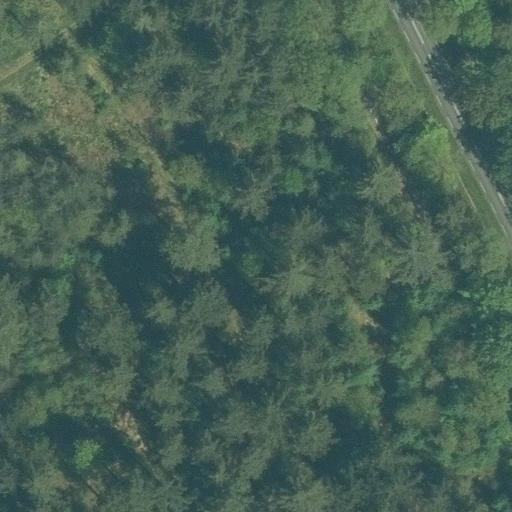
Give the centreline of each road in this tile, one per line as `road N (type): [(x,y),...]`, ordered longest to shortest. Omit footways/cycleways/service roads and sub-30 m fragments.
road 1 (primary): [(511,222),(399,0)]
road 2 (track): [(0,78),(128,0)]
